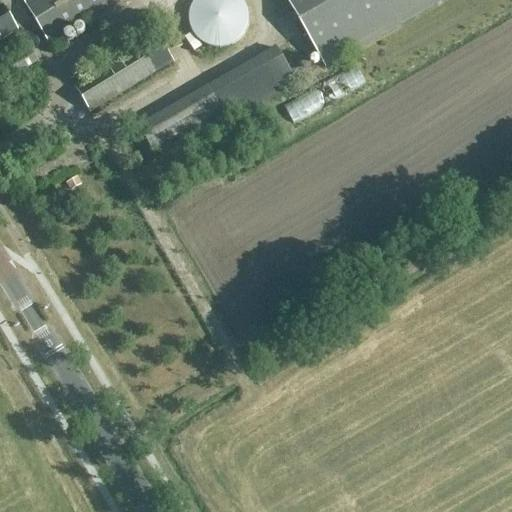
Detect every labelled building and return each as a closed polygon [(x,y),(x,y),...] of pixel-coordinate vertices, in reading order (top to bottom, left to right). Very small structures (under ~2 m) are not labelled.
[(22,0),(48,43),(119,0),(22,0)] [(247,25),(247,23),(247,20),(247,18),(246,15),(245,13),(244,11),(243,8),(242,6),(240,4),(239,3),(237,1),(235,0),(201,0),(201,1),(199,3),(197,4),(196,6),(194,8),(193,11),(192,13),(191,15),(191,18),(191,20),(191,23),(191,25),(191,27),(191,30),(192,32),(193,34),(194,37),(196,39),(197,41),(199,43),(201,44),(203,46),(205,47),(207,48),(209,49),(211,50),(214,50),(216,51),(219,51),(221,51),(224,50),(226,50),(228,49),(231,48),(233,47),(235,46),(237,44),(239,43),(240,41),(242,39),(243,37),(244,34),(245,32),(246,30),(247,27),(247,25)] [(281,0),(320,69),(441,0),(281,0)] [(3,9),(0,10),(0,43),(18,33),(3,9)] [(90,115),(156,75),(175,64),(159,39),(141,50),(75,89),(90,115)] [(30,49),(9,64),(19,78),(40,63),(30,49)] [(293,84),(273,50),(138,131),(158,166),(293,84)] [(313,114),(386,79),(377,62),(305,96),(313,114)]
